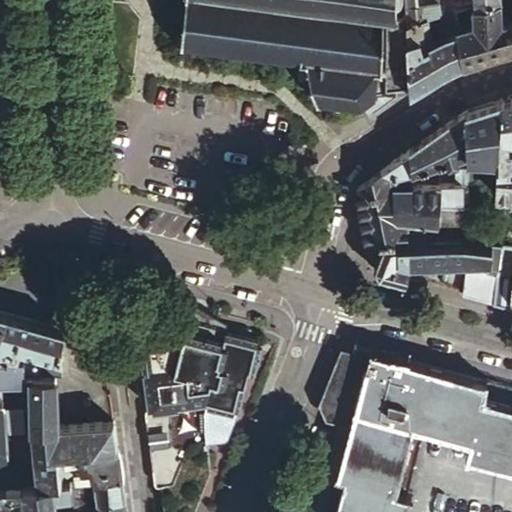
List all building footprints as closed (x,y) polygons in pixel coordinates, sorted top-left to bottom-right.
[(182,0),(178,37),(176,37),(176,41),(179,42),(179,45),(182,45),(183,43),(298,58),(298,70),(307,71),(315,100),(318,100),(319,97),(334,99),(334,102),(337,102),(337,100),(357,102),(357,104),(362,105),(369,115),(409,88),(404,14),(397,15),(396,0),(182,0)] [(403,0),(404,14),(440,9),(438,0),(475,0),(476,1),(479,0),(403,0)] [(478,23),(502,18),(500,0),(479,0),(476,1),(478,23)] [(409,88),(452,62),(446,32),(442,9),(440,9),(404,14),(409,88)] [(464,57),(511,43),(511,15),(502,18),(478,23),(457,29),(464,57)] [(452,62),(464,57),(457,29),(456,29),(446,32),(452,62)] [(511,93),(500,98),(497,153),(495,192),(511,193),(511,93)] [(497,153),(500,98),(464,110),(468,152),(497,153)] [(421,139),(409,148),(412,171),(414,170),(468,152),(464,110),(449,120),(435,130),(421,139)] [(368,242),(383,241),(400,241),(396,217),(419,218),(440,220),(445,220),(451,219),(467,219),(468,202),(469,200),(469,198),(469,186),(468,167),(455,168),(455,182),(412,181),(414,170),(412,171),(409,148),(397,156),(380,168),(357,185),(368,242)] [(413,240),(411,259),(491,257),(492,243),(464,239),(413,240)] [(400,241),(383,241),(375,263),(379,271),(405,278),(411,259),(413,240),(400,241)] [(502,242),(492,242),(492,243),(491,257),(490,267),(498,268),(502,242)] [(493,301),(511,306),(511,242),(502,242),(498,268),(497,272),(493,301)] [(462,293),(493,301),(497,272),(466,265),(462,293)] [(0,404),(2,405),(1,391),(1,377),(0,377),(0,347),(7,347),(21,347),(20,354),(25,354),(23,371),(55,371),(60,372),(64,324),(0,306),(0,404)] [(189,306),(171,309),(167,326),(168,333),(143,336),(143,338),(141,339),(159,482),(163,511),(195,511),(214,467),(206,438),(221,436),(223,435),(225,435),(226,434),(227,433),(228,430),(251,371),(248,370),(249,368),(252,369),(260,341),(257,341),(257,338),(225,329),(226,323),(227,322),(213,318),(212,320),(189,306)] [(488,379),(370,348),(368,358),(352,354),(343,352),(337,370),(362,378),(359,391),(350,423),(336,473),(344,475),(334,511),(405,511),(412,489),(397,486),(410,437),(395,433),(399,419),(414,423),(470,437),(466,452),(511,464),(511,400),(484,394),(488,379)] [(343,352),(339,350),(319,403),(326,417),(350,423),(359,391),(362,378),(337,370),(343,352)] [(0,377),(1,377),(11,377),(11,372),(23,371),(25,354),(20,354),(6,354),(0,354),(0,377)] [(65,448),(117,444),(114,423),(113,417),(58,421),(55,371),(23,371),(11,372),(11,377),(32,377),(33,419),(33,429),(34,444),(37,482),(60,479),(58,448),(65,448)] [(395,433),(410,437),(414,423),(399,419),(395,433)] [(121,474),(117,444),(65,448),(66,459),(80,456),(81,466),(95,464),(96,477),(121,474)] [(127,511),(121,474),(96,477),(94,477),(99,511),(127,511)] [(99,511),(94,477),(69,479),(71,492),(73,508),(73,511),(99,511)] [(73,511),(73,508),(57,510),(55,494),(71,492),(69,479),(60,479),(37,482),(17,483),(6,484),(1,485),(0,483),(0,511),(73,511)]
